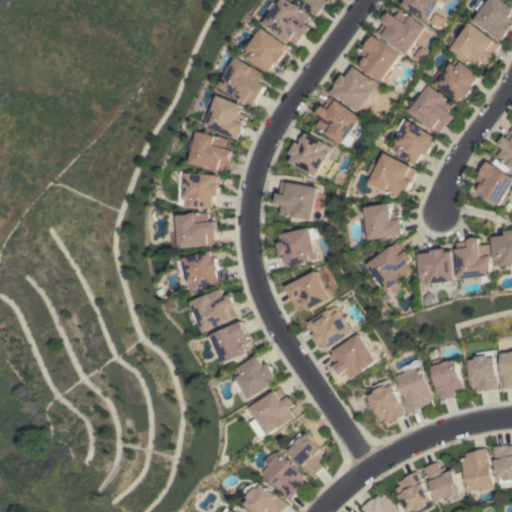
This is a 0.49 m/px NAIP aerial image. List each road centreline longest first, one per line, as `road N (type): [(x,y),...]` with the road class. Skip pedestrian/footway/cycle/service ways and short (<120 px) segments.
road 1 (residential): [(370,0),(315,72),(260,166),(250,240)]
road 2 (residential): [(375,467),(283,331),(250,240)]
road 3 (residential): [(511,419),(443,433),(375,467),(321,511)]
road 4 (residential): [(441,212),(446,183),(469,142),(511,86)]
